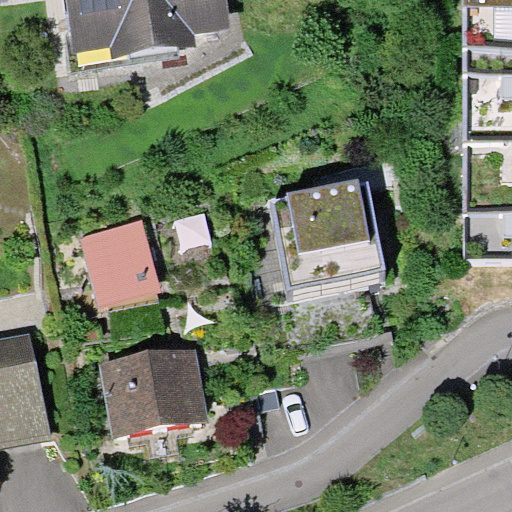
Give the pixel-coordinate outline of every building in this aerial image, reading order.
[(65,0),(72,52),(236,30),(231,0),(65,0)] [(511,0),(462,0),(467,261),(511,260),(511,0)] [(386,289),(373,189),(276,202),(290,302),(386,289)] [(138,224),(81,238),(98,304),(155,289),(138,224)] [(0,451),(58,439),(33,330),(0,337),(0,451)] [(209,427),(195,347),(103,363),(116,443),(209,427)]
